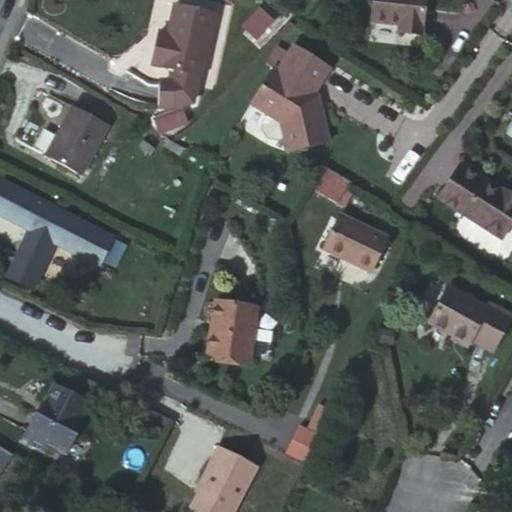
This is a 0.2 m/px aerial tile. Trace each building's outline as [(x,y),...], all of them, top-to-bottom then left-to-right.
[(423,0),(369,0),(366,13),(396,20),(395,28),(417,32),(423,0)] [(214,15),(174,5),(166,34),(159,33),(152,65),(176,71),(173,81),(161,85),(161,107),(173,108),(192,103),(198,75),(201,76),(214,15)] [(271,22),(258,10),(241,27),(253,39),(271,22)] [(332,69),(295,46),(280,71),(275,68),(252,105),(270,116),(263,120),(258,129),(267,135),(275,138),(281,134),(285,149),(327,138),(321,107),(311,101),(332,69)] [(107,127),(71,108),(45,157),(80,176),(107,127)] [(178,112),(158,125),(164,135),(185,122),(178,112)] [(460,162),(438,195),(501,236),(511,219),(511,192),(505,188),(503,190),(460,162)] [(347,184),(327,172),(316,193),(336,203),(347,184)] [(25,220),(33,224),(33,221),(57,232),(54,240),(99,264),(113,235),(0,180),(0,214),(23,225),(25,220)] [(391,234),(341,215),(327,248),(377,268),(391,234)] [(33,221),(33,224),(12,265),(35,275),(54,240),(57,232),(33,221)] [(472,338),(490,308),(450,286),(430,322),(469,344),(472,338)] [(255,311),(213,303),(203,357),(246,364),(255,311)] [(511,315),(493,303),(490,308),(472,338),(493,351),(511,320),(511,315)] [(87,406),(52,387),(42,406),(47,409),(40,421),(35,418),(26,435),(31,438),(27,446),(44,456),(48,448),(65,457),(74,439),(70,438),(87,406)] [(318,448),(294,436),(288,450),(311,461),(318,448)] [(0,472),(10,456),(0,449),(0,472)] [(311,461),(288,450),(281,463),(305,475),(311,461)] [(233,511),(254,471),(214,451),(206,466),(211,468),(189,511),(191,511),(233,511)]
